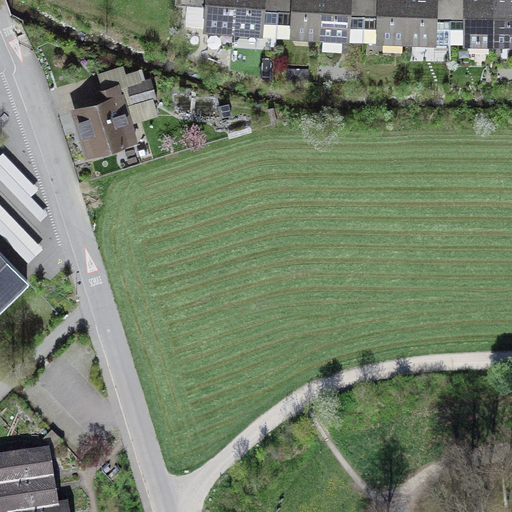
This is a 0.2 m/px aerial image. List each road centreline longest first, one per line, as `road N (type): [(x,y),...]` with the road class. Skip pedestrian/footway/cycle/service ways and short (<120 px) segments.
road 1 (residential): [(0,8),(168,511)]
road 2 (residential): [(511,359),(347,375),(273,419),(175,511)]
road 3 (track): [(396,511),(410,485),(444,464),(511,450)]
